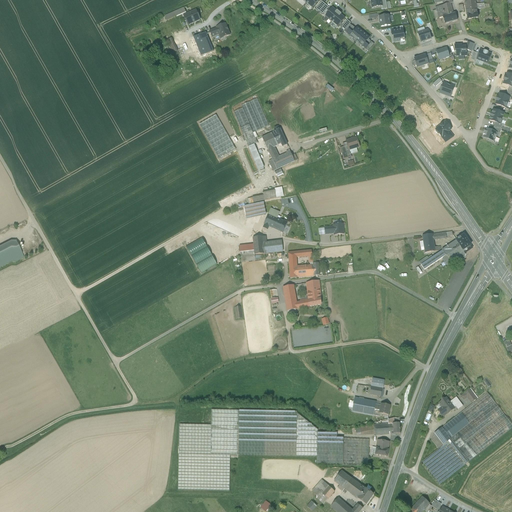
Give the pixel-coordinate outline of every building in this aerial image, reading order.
[(308,0),(306,3),(312,9),(319,0),(318,0),(308,0)] [(370,0),(372,8),(382,7),(381,0),(370,0)] [(465,3),(467,15),(467,20),(478,19),(477,14),(476,9),(475,5),(475,1),(465,3)] [(316,9),(319,12),(325,5),(322,2),(316,9)] [(447,4),(435,8),(436,10),(438,19),(443,17),(453,14),(450,4),(447,4)] [(329,8),(325,5),(319,12),(323,15),(329,8)] [(184,8),(165,17),(167,21),(176,17),(186,12),(184,8)] [(195,8),(187,12),(190,19),(189,19),(191,23),(200,20),(195,8)] [(338,13),(332,8),(325,17),(331,22),(338,13)] [(186,12),(176,17),(181,27),(191,23),(189,19),(190,19),(187,12),(186,12)] [(344,18),(338,13),(331,22),(337,27),(344,18)] [(453,14),(443,17),(445,25),(457,21),(455,14),(453,14)] [(379,17),(381,27),(390,26),(388,16),(379,17)] [(351,24),(347,21),(341,27),(345,30),(351,24)] [(225,24),(216,28),(217,29),(213,30),(215,36),(219,35),(220,38),(224,36),(225,37),(230,35),(225,24)] [(362,33),(357,29),(351,37),(356,41),(362,33)] [(428,31),(417,34),(420,43),(431,39),(428,31)] [(208,39),(206,33),(204,34),(198,36),(194,38),(201,56),(213,52),(209,42),(208,39)] [(368,38),(362,33),(356,41),(362,45),(368,38)] [(171,38),(166,41),(172,54),(178,52),(171,38)] [(456,45),(456,56),(466,56),(466,45),(456,45)] [(477,53),(475,60),(488,65),(493,53),(479,48),(477,53)] [(446,49),(436,52),(439,60),(449,57),(446,49)] [(425,56),(414,59),(417,68),(428,64),(425,56)] [(439,79),(432,85),(435,88),(442,82),(439,79)] [(443,83),(440,93),(451,98),(455,88),(450,86),(443,83)] [(499,95),(495,105),(505,108),(509,98),(499,95)] [(249,102),(261,130),(269,127),(257,99),(249,102)] [(261,130),(249,102),(241,106),(242,109),(253,133),(255,133),(261,130)] [(241,129),(240,129),(248,147),(254,145),(257,143),(255,138),(257,137),(255,133),(253,133),(242,109),(234,112),(241,129)] [(489,121),(500,125),(504,114),(493,110),(489,121)] [(236,150),(216,115),(199,125),(219,160),(236,150)] [(486,129),(483,138),(494,142),(497,133),(486,129)] [(279,130),(275,132),(278,138),(275,139),(278,146),(281,144),(283,148),(287,145),(280,130),(279,130)] [(275,132),(262,139),(268,151),(274,148),(278,146),(275,139),(278,138),(275,132)] [(357,138),(346,141),(347,143),(347,146),(349,150),(356,148),(359,147),(357,138)] [(254,145),(248,147),(258,170),(264,168),(254,145)] [(274,148),(268,151),(272,158),(278,155),(274,148)] [(287,153),(279,157),(280,160),(274,163),(277,170),(295,161),(292,156),(290,152),(287,153)] [(278,155),(272,158),(273,161),(274,163),(280,160),(279,157),(278,155)] [(275,190),(263,192),(263,195),(264,201),(276,198),(275,190)] [(264,203),(244,207),(246,219),(266,215),(264,203)] [(271,210),(264,225),(269,227),(276,230),(280,223),(276,221),(277,218),(279,213),(271,210)] [(277,218),(276,221),(280,223),(276,230),(283,233),(287,223),(277,218)] [(334,234),(334,236),(344,235),(343,225),(338,225),(337,225),(333,226),(334,228),(334,234)] [(219,240),(226,243),(230,235),(223,232),(219,240)] [(432,235),(422,236),(425,253),(435,252),(434,248),(433,240),(432,235)] [(464,235),(442,250),(442,251),(446,256),(447,256),(451,262),(457,258),(459,262),(465,258),(465,255),(464,254),(472,248),(470,246),(471,245),(464,235)] [(186,247),(191,256),(207,246),(202,237),(186,247)] [(16,241),(0,249),(0,270),(24,258),(22,255),(16,241)] [(260,244),(253,244),(253,245),(254,251),(255,256),(255,255),(283,252),(281,241),(267,243),(260,244)] [(253,245),(239,246),(240,253),(254,251),(253,245)] [(191,256),(196,265),(212,255),(207,246),(191,256)] [(443,257),(446,256),(442,251),(430,259),(421,265),(424,270),(443,257)] [(196,265),(201,274),(217,264),(212,255),(196,265)] [(419,262),(421,265),(430,259),(428,256),(419,262)] [(297,264),(289,264),(290,278),(298,278),(297,267),(297,264)] [(309,266),(297,267),(298,278),(314,276),(313,266),(312,266),(309,266)] [(319,281),(307,284),(308,287),(310,302),(321,300),(319,281)] [(296,310),(297,310),(296,303),(293,287),(284,288),(288,311),(296,310)] [(236,320),(243,319),(241,307),(234,308),(236,320)] [(371,387),(370,395),(380,397),(382,389),(371,387)] [(477,399),(470,390),(465,394),(467,397),(472,403),(477,399)] [(511,424),(487,393),(434,434),(443,445),(438,449),(422,462),(440,485),(511,428),(511,424)] [(450,403),(446,398),(445,400),(443,399),(442,400),(442,402),(439,404),(442,408),(438,411),(440,414),(440,415),(441,416),(442,416),(443,417),(447,414),(448,414),(455,409),(454,408),(450,403)] [(463,406),(456,398),(450,403),(454,408),(456,407),(458,410),(463,406)] [(375,403),(355,399),(353,411),(373,415),(374,410),(375,405),(375,403)] [(381,406),(375,405),(374,410),(380,411),(379,414),(388,416),(390,406),(381,404),(381,406)] [(297,412),(211,410),(211,425),(179,425),(178,491),(229,492),(230,456),(317,457),(317,464),(342,464),(343,439),(337,438),(337,434),(318,433),(318,430),(297,414),(297,412)] [(395,424),(390,424),(390,434),(400,434),(400,423),(395,424)] [(389,424),(374,425),(374,434),(375,435),(390,434),(390,424),(389,424)] [(374,425),(359,428),(361,434),(361,435),(374,434),(374,425)] [(434,434),(431,439),(438,449),(443,445),(434,434)] [(369,440),(343,439),(342,464),(342,466),(368,466),(369,440)] [(389,442),(377,440),(376,448),(388,449),(389,442)] [(388,449),(376,448),(375,455),(387,457),(388,449)] [(365,489),(341,471),(333,482),(339,486),(344,489),(357,499),(365,489)] [(329,486),(322,480),(311,492),(313,493),(318,488),(323,492),(329,486)] [(323,492),(318,488),(313,493),(315,495),(323,502),(324,503),(334,492),(329,486),(323,492)] [(373,495),(365,489),(357,499),(365,505),(373,495)] [(322,504),(323,502),(315,495),(313,496),(322,504)] [(422,497),(410,510),(411,511),(422,511),(430,504),(422,497)] [(354,511),(352,510),(338,498),(330,508),(335,511),(354,511)] [(271,505),(265,501),(260,507),(265,511),(271,505)] [(441,504),(435,501),(432,506),(431,506),(437,510),(441,504)] [(312,502),(307,507),(311,511),(316,506),(312,502)]
